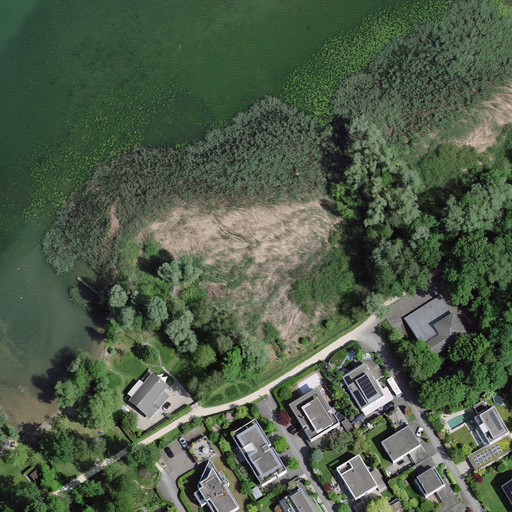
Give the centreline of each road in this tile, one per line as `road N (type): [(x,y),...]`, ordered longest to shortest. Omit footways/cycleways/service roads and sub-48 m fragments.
road 1 (residential): [(480,511),(370,324)]
road 2 (residential): [(331,511),(269,407)]
